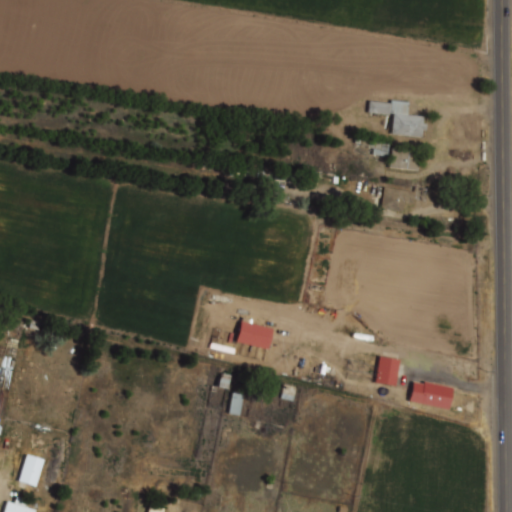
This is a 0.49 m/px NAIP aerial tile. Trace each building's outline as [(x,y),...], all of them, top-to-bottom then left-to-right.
[(370,103),(392,106),(392,103),(407,105),(406,116),(421,118),(420,123),(426,124),(427,127),(426,130),(424,131),(422,131),(421,136),(391,133),(393,114),(389,114),(389,115),(369,113),(370,103)] [(386,141),(367,141),(367,154),(386,154),(386,141)] [(391,149),(415,152),(414,161),(418,162),(417,172),(389,168),(391,149)] [(276,175),(275,181),(295,184),(295,187),(305,188),(306,179),(276,175)] [(382,188),(416,193),(414,204),(403,203),(402,212),(379,208),(381,197),(377,197),(378,191),(382,192),(382,188)] [(234,341),(266,349),(270,328),(239,320),(234,341)] [(30,321),(66,330),(64,337),(28,328),(30,321)] [(393,385),(398,359),(378,355),(373,382),(393,385)] [(422,382),(451,388),(446,409),(409,401),(413,384),(422,386),(422,382)] [(240,393),(230,392),(227,412),(238,414),(240,393)] [(25,456),(41,461),(34,486),(28,484),(27,490),(18,487),(19,483),(17,483),(25,456)] [(15,497),(27,502),(25,507),(34,510),(33,511),(3,511),(7,502),(13,504),(15,497)]
